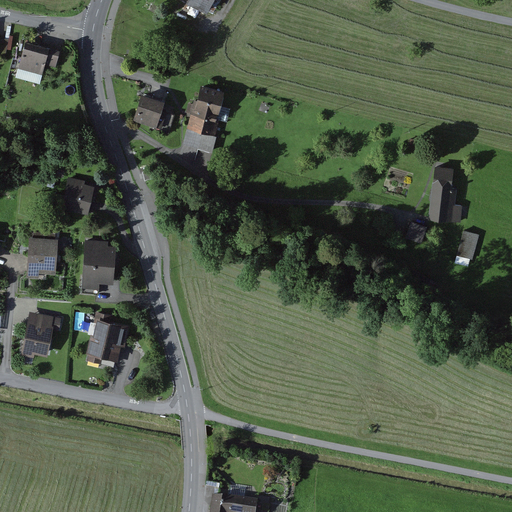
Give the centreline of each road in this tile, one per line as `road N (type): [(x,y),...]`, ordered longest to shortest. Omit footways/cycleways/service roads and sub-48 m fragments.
road 1 (tertiary): [(91,33),(91,88),(187,409)]
road 2 (track): [(187,409),(511,482)]
road 3 (residential): [(0,378),(187,409)]
